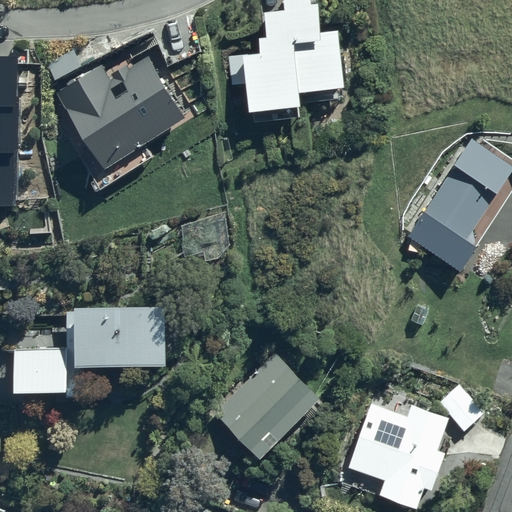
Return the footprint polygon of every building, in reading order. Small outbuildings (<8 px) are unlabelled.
[(344,86),(342,68),(345,68),(339,14),(323,16),(320,0),(279,0),(264,2),(267,23),(259,24),(260,36),(244,38),(245,45),(228,50),(232,77),(248,71),(251,90),(253,90),(254,108),(301,99),(300,94),(344,86)] [(105,153),(179,104),(149,59),(82,102),(103,135),(96,139),(105,153)] [(425,194),(408,226),(410,227),(408,244),(421,245),(422,234),(463,257),(511,182),(511,151),(471,132),(455,150),(445,169),(428,175),(433,191),(430,197),(425,194)] [(223,206),(181,221),(183,241),(209,255),(219,250),(229,240),(223,206)] [(166,300),(74,304),(74,314),(67,314),(67,348),(15,347),(16,383),(67,383),(67,395),(85,395),(85,361),(155,359),(155,365),(163,365),(163,361),(181,360),(180,329),(167,329),(166,300)] [(277,343),(215,405),(262,445),(321,386),(277,343)] [(459,379),(440,396),(464,422),(483,404),(459,379)] [(406,408),(371,396),(348,459),(384,472),(379,486),(419,496),(426,475),(432,477),(447,434),(441,431),(449,407),(411,394),(406,408)]
